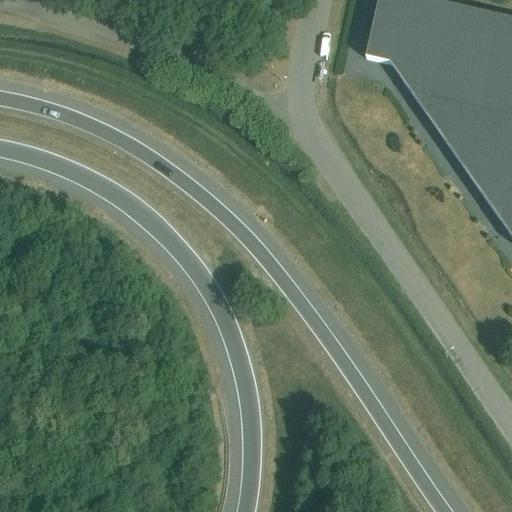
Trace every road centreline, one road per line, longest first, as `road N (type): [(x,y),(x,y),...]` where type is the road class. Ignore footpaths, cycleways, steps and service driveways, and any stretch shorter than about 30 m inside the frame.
road 1 (motorway): [(442,511),(315,325),(204,199),(75,120),(0,100)]
road 2 (motorway): [(0,151),(85,177),(133,206),(202,281),(231,338),(249,407),(246,511)]
road 3 (unclassified): [(511,428),(298,121)]
road 4 (unclassified): [(298,121),(163,45),(92,19),(0,0)]
road 5 (unclassified): [(298,121),(321,0)]
